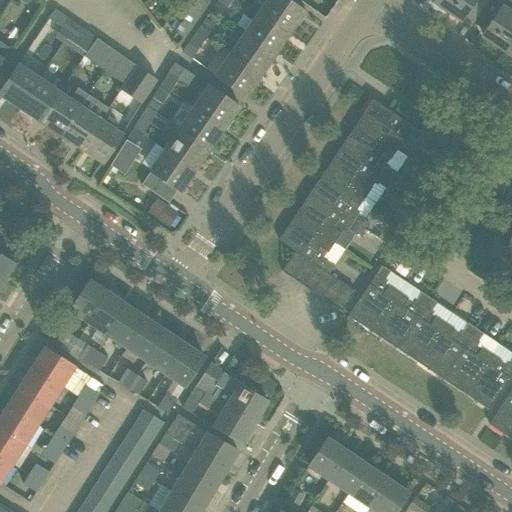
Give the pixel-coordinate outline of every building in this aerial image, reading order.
[(210,2),(207,0),(197,0),(193,7),(202,14),(210,2)] [(231,0),(217,0),(217,1),(226,8),(231,0)] [(267,0),(259,11),(290,33),(290,32),(289,31),(302,11),(304,12),(304,11),(288,0),(267,0)] [(474,23),(489,0),(434,0),(434,1),(460,20),(466,11),(477,18),(473,23),(474,23)] [(511,12),(511,1),(510,0),(489,0),(474,23),(477,19),(488,26),(482,34),(505,50),(511,39),(511,13),(511,12)] [(193,7),(176,31),(184,40),(202,14),(193,7)] [(55,9),(48,19),(61,28),(68,18),(55,9)] [(290,33),(259,11),(245,32),(275,54),(275,53),(274,52),(288,32),(289,33),(290,33)] [(197,30),(206,37),(214,25),(205,19),(197,30)] [(84,29),(76,23),(65,39),(86,53),(90,48),(97,38),(84,29)] [(236,26),(221,47),(261,75),(261,74),(259,73),(273,53),(275,54),(245,32),(236,26)] [(197,30),(182,52),(191,59),(206,37),(197,30)] [(97,38),(90,48),(84,57),(104,71),(117,52),(97,38)] [(220,46),(205,68),(246,96),(246,95),(245,94),(259,74),(260,75),(261,75),(221,47),(220,46)] [(136,66),(117,52),(104,71),(124,84),(130,75),(136,66)] [(38,79),(17,65),(0,90),(0,93),(20,107),(38,79)] [(130,75),(124,84),(121,89),(141,102),(156,79),(136,66),(130,75)] [(160,85),(169,91),(177,79),(168,73),(161,83),(160,85)] [(59,93),(38,79),(20,107),(40,121),(59,93)] [(160,85),(152,97),(161,104),(169,91),(160,85)] [(207,85),(192,106),(224,128),(224,127),(223,126),(237,106),(238,107),(239,106),(207,85)] [(59,93),(40,121),(61,135),(88,95),(77,88),(70,100),(59,93)] [(357,123),(356,123),(396,149),(402,140),(399,137),(401,134),(408,138),(409,136),(417,141),(422,133),(372,99),(362,114),(368,118),(362,127),(357,123)] [(224,128),(192,106),(178,127),(209,149),(210,148),(208,147),(222,127),(224,128)] [(100,120),(80,107),(61,135),(82,149),(100,120)] [(102,162),(121,134),(100,120),(108,109),(82,149),(102,162)] [(133,129),(142,135),(151,120),(142,114),(133,129)] [(341,146),(391,180),(396,172),(389,167),(390,165),(383,160),(385,157),(389,159),(396,149),(356,123),(362,127),(356,136),(350,132),(341,146)] [(178,127),(163,148),(195,170),(195,169),(194,168),(207,148),(209,149),(178,127)] [(133,129),(125,141),(134,147),(142,135),(133,129)] [(125,141),(109,166),(123,174),(136,153),(134,147),(125,141)] [(385,188),(391,180),(341,146),(331,161),(337,164),(331,173),(326,169),(325,170),(365,196),(371,186),(368,184),(370,180),(377,185),(378,183),(385,188)] [(163,148),(140,183),(162,198),(171,185),(180,192),(180,191),(179,190),(193,169),(194,170),(195,170),(163,148)] [(310,193),(360,226),(365,218),(358,213),(359,211),(352,207),(354,203),(358,206),(365,196),(325,170),(331,174),(325,182),(319,178),(310,193)] [(360,226),(310,193),(300,207),(306,211),(300,220),(294,216),(334,242),(340,232),(336,230),(339,227),(345,231),(347,229),(354,234),(360,226)] [(164,204),(154,217),(166,226),(176,212),(164,204)] [(334,242),(294,216),(300,220),(294,229),(288,225),(278,240),(295,251),(305,258),(315,264),(325,270),(328,273),(334,264),(326,259),(328,257),(321,253),(323,250),(327,252),(334,242)] [(295,251),(281,271),(291,278),(305,258),(295,251)] [(0,282),(0,283),(13,263),(0,254),(0,282)] [(305,258),(291,278),(301,284),(315,264),(305,258)] [(315,264),(301,284),(311,291),(325,270),(315,264)] [(371,331),(372,331),(398,292),(405,281),(390,271),(381,265),(367,287),(348,315),(363,325),(366,319),(375,325),(371,331)] [(325,270),(311,291),(321,297),(334,277),(328,273),(325,270)] [(334,277),(321,297),(331,304),(344,283),(334,277)] [(69,309),(89,322),(108,293),(88,280),(69,309)] [(344,283),(331,304),(341,311),(355,290),(344,283)] [(398,292),(372,331),(376,326),(384,331),(381,337),(395,347),(428,297),(420,291),(415,299),(413,298),(409,304),(405,302),(408,298),(398,292)] [(108,293),(89,322),(97,327),(90,338),(101,345),(108,335),(127,306),(108,293)] [(413,350),(422,356),(444,323),(451,312),(436,302),(428,297),(395,347),(409,356),(413,350)] [(108,335),(127,348),(146,319),(127,306),(108,335)] [(422,356),(418,362),(422,357),(431,362),(427,368),(441,378),(475,328),(467,322),(466,323),(451,312),(444,323),(422,356)] [(127,348),(146,360),(165,331),(146,319),(127,348)] [(57,326),(49,340),(59,346),(67,333),(57,326)] [(475,328),(441,378),(456,387),(460,382),(468,387),(464,393),(465,393),(491,354),(481,347),(479,351),(475,349),(480,342),(478,341),(483,333),(475,328)] [(165,373),(184,344),(165,331),(146,360),(165,373)] [(184,386),(193,374),(204,357),(184,344),(165,373),(184,386)] [(511,353),(498,344),(491,354),(465,393),(465,394),(469,388),(477,393),(474,399),(488,409),(503,388),(511,374),(511,353)] [(87,345),(78,359),(88,365),(97,351),(87,345)] [(44,347),(32,367),(61,385),(73,365),(44,347)] [(97,351),(88,365),(98,371),(107,357),(97,351)] [(242,362),(237,370),(244,375),(250,366),(242,362)] [(209,364),(194,387),(204,393),(226,406),(253,422),(266,400),(239,384),(223,372),(210,364),(209,364)] [(61,385),(32,367),(19,386),(48,405),(61,385)] [(117,382),(127,389),(136,375),(125,369),(117,382)] [(136,375),(127,389),(137,395),(146,381),(136,375)] [(19,386),(7,405),(36,424),(48,405),(19,386)] [(77,396),(92,405),(98,395),(84,386),(77,396)] [(194,387),(181,407),(191,413),(198,403),(220,416),(213,426),(224,433),(241,443),(253,422),(226,406),(204,393),(194,387)] [(511,438),(511,439),(511,388),(488,424),(503,434),(507,428),(511,431),(511,438)] [(165,393),(157,407),(168,413),(175,399),(165,393)] [(85,415),(92,405),(77,396),(71,406),(85,415)] [(7,405),(0,416),(0,428),(24,443),(36,424),(7,405)] [(142,410),(134,422),(155,435),(163,423),(142,410)] [(165,434),(178,442),(182,444),(194,425),(177,415),(165,434)] [(134,422),(126,434),(147,448),(155,435),(134,422)] [(59,424),(52,434),(67,444),(73,434),(59,424)] [(0,455),(13,463),(25,444),(24,443),(0,428),(0,455)] [(207,432),(195,452),(224,470),(237,450),(219,439),(207,432)] [(60,454),(67,444),(52,434),(46,444),(60,454)] [(126,434),(118,447),(139,460),(147,448),(126,434)] [(172,452),(178,442),(165,434),(159,444),(172,452)] [(329,478),(347,452),(326,438),(308,465),(329,478)] [(118,447),(110,459),(131,472),(139,460),(118,447)] [(213,490),(224,470),(195,452),(183,472),(213,490)] [(329,478),(349,492),(367,465),(347,452),(329,478)] [(13,464),(13,463),(0,455),(0,483),(1,484),(13,464)] [(110,459),(102,472),(123,485),(131,472),(110,459)] [(28,473),(29,474),(42,482),(49,472),(35,462),(28,473)] [(146,462),(140,472),(153,481),(160,471),(146,462)] [(367,465),(349,492),(369,506),(387,479),(367,465)] [(102,472),(94,484),(115,497),(123,485),(102,472)] [(153,481),(140,472),(133,482),(146,491),(153,481)] [(171,492),(201,509),(213,490),(183,472),(171,492)] [(42,482),(29,474),(23,483),(36,492),(42,482)] [(378,511),(394,511),(408,493),(387,479),(369,506),(378,511)] [(94,484),(86,497),(107,510),(115,497),(94,484)] [(304,495),(294,489),(285,504),(295,510),(304,495)] [(159,511),(160,511),(199,511),(201,509),(171,492),(159,511)] [(86,497),(78,509),(82,511),(105,511),(107,510),(86,497)] [(425,511),(429,507),(414,498),(408,508),(404,511),(425,511)] [(121,501),(114,511),(115,511),(132,511),(134,510),(121,501)]
